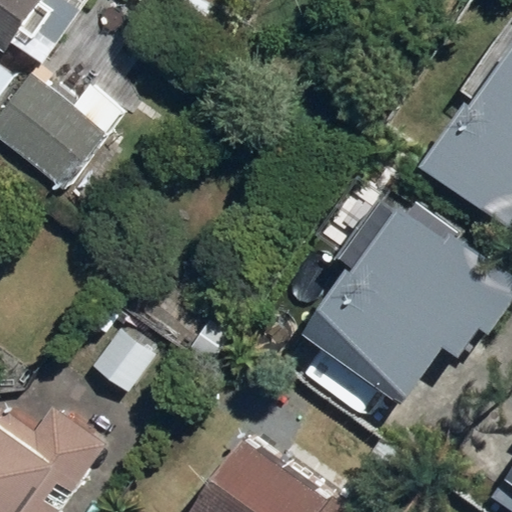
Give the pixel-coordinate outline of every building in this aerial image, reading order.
[(0,0),(0,15),(63,59),(103,0),(0,0)] [(511,31),(473,85),(489,97),(449,152),(511,197),(511,31)] [(0,103),(28,70),(0,46),(0,103)] [(43,65),(2,120),(79,178),(135,103),(102,78),(87,98),(43,65)] [(511,320),(511,245),(422,186),(325,333),(423,399),(463,339),(480,350),(502,317),(510,323),(511,320)] [(172,282),(147,315),(188,346),(213,313),(172,282)] [(139,389),(168,347),(131,322),(102,363),(139,389)] [(0,511),(68,511),(122,435),(67,397),(46,426),(8,399),(0,410),(0,511)] [(383,511),(261,428),(207,507),(213,511),(383,511)]
